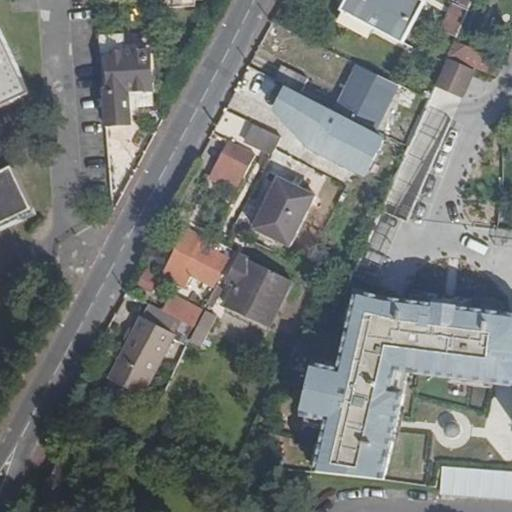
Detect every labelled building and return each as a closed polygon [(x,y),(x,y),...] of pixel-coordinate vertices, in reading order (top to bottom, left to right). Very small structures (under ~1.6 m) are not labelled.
[(427,2),(423,0),(347,0),(342,11),(404,45),(427,2)] [(472,0),(457,0),(456,3),(469,9),(472,0)] [(469,10),(453,3),(442,31),(457,38),(469,10)] [(0,26),(0,111),(32,96),(0,26)] [(125,35),(120,36),(121,54),(141,53),(140,45),(125,46),(125,35)] [(120,36),(101,37),(107,123),(133,122),(131,92),(137,92),(153,91),(151,52),(141,53),(121,54),(120,36)] [(455,43),(449,57),(478,69),(496,76),(502,61),(455,43)] [(467,98),(478,69),(449,57),(438,86),(467,98)] [(398,85),(360,66),(337,111),(376,130),(398,85)] [(309,79),(282,67),(276,80),(302,93),(309,79)] [(153,91),(137,92),(138,107),(154,106),(153,91)] [(384,141),(293,94),(283,113),(321,132),(313,147),(367,175),(384,141)] [(282,137),(255,125),(247,142),(274,155),(282,137)] [(409,147),(391,138),(387,147),(405,157),(409,147)] [(256,156),(231,142),(219,165),(244,179),(256,156)] [(244,179),(219,165),(212,178),(238,192),(244,179)] [(14,173),(0,179),(0,231),(34,215),(14,173)] [(317,197),(281,179),(256,229),(292,248),(317,197)] [(188,233),(178,227),(166,248),(176,254),(164,277),(186,289),(193,276),(214,288),(230,259),(219,253),(222,247),(189,230),(188,233)] [(293,281),(240,256),(228,282),(238,286),(227,309),(270,329),(293,281)] [(147,270),(139,286),(152,292),(160,276),(147,270)] [(224,289),(220,282),(207,305),(213,309),(224,289)] [(511,380),(511,311),(365,294),(347,372),(320,366),(310,410),(337,416),(325,470),(387,477),(413,371),(511,380)] [(202,313),(172,297),(163,312),(194,328),(202,313)] [(218,317),(207,312),(191,341),(202,346),(218,317)] [(176,335),(142,318),(110,380),(144,398),(176,335)] [(83,462),(64,454),(56,474),(74,482),(83,462)] [(511,472),(443,467),(441,494),(511,499),(511,472)]
